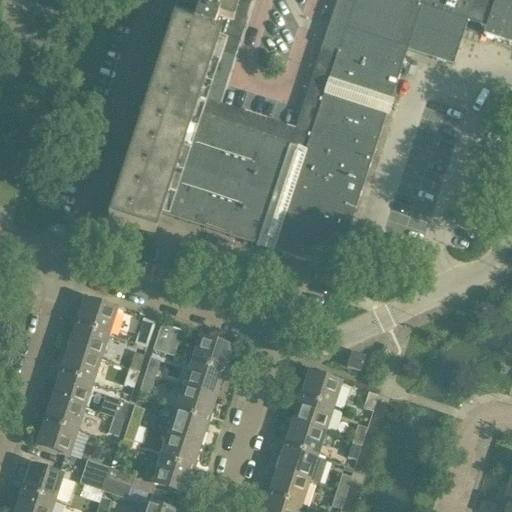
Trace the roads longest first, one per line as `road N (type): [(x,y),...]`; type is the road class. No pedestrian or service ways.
road 1 (unclassified): [(511,229),(484,269),(383,321),(331,342),(274,339)]
road 2 (unclassified): [(274,339),(64,268)]
road 3 (residential): [(0,465),(64,268)]
road 4 (residential): [(221,511),(274,339)]
road 5 (residential): [(0,128),(40,2)]
road 6 (residential): [(446,511),(475,422),(511,418)]
